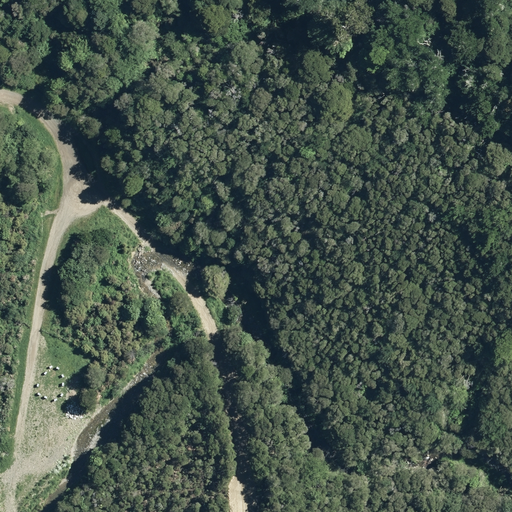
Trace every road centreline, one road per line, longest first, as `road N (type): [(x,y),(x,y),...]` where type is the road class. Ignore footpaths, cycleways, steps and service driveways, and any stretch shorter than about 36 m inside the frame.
road 1 (track): [(0,94),(46,114),(64,132),(205,313),(228,376),(248,511)]
road 2 (track): [(86,164),(39,301),(7,491)]
